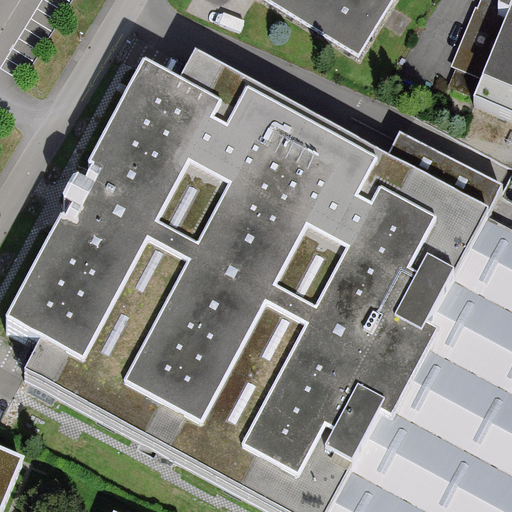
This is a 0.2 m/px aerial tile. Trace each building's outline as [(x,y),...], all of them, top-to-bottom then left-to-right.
[(392,0),(257,0),(358,59),(392,0)] [(476,101),(474,105),(511,121),(511,0),(480,0),(451,68),(457,70),(448,89),(476,101)] [(180,92),(146,73),(6,330),(40,350),(25,382),(265,511),(332,511),(379,424),(392,431),(438,342),(427,337),(488,222),(503,194),(401,139),(388,164),(195,61),(180,92)] [(379,424),(332,511),(511,511),(511,234),(488,222),(427,337),(438,342),(392,431),(379,424)] [(0,511),(9,511),(28,470),(0,457),(0,511)]
